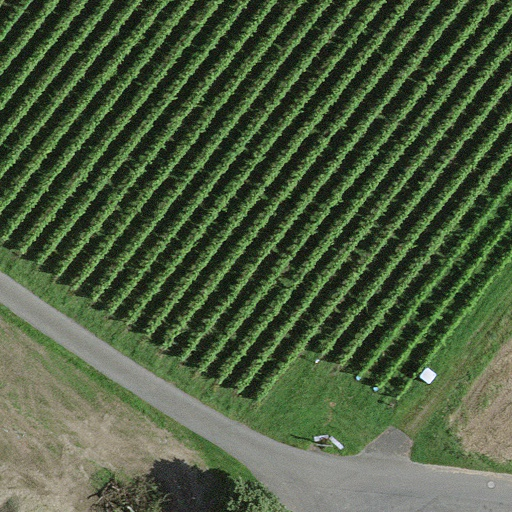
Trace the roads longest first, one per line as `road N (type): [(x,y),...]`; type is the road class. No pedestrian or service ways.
road 1 (residential): [(362,480),(248,456),(0,286)]
road 2 (track): [(511,282),(392,459),(362,480)]
road 3 (residential): [(362,480),(511,496)]
